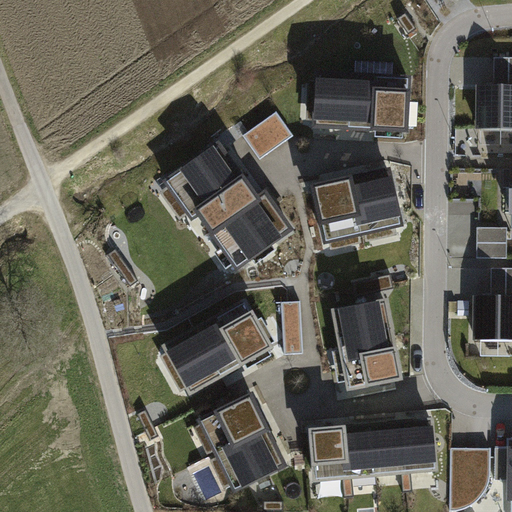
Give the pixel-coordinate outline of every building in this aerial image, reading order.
[(488,89),(473,88),(473,132),(511,131),(511,56),(489,57),(488,89)] [(342,81),(308,80),(306,133),(340,135),(342,81)] [(397,82),(342,81),(340,135),(395,137),(397,82)] [(420,96),(408,96),(407,119),(419,119),(420,96)] [(246,130),(263,156),(297,134),(281,109),(246,130)] [(194,161),(150,193),(181,237),(226,205),(194,161)] [(511,169),(499,170),(499,187),(504,187),(504,218),(511,217),(511,169)] [(374,173),(341,181),(353,233),(386,225),(374,173)] [(341,181),(308,189),(320,241),(353,233),(341,181)] [(237,197),(192,229),(223,273),(268,241),(237,197)] [(503,229),(472,229),(472,257),(503,258),(503,229)] [(487,296),(468,296),(468,342),(511,342),(511,269),(487,269),(487,296)] [(381,293),(322,305),(339,391),(398,379),(381,293)] [(287,352),(306,351),(303,297),(284,298),(287,352)] [(220,313),(175,344),(204,389),(250,359),(220,313)] [(175,344),(146,363),(176,408),(204,389),(175,344)] [(246,432),(228,403),(183,431),(201,460),(246,432)] [(413,416),(379,421),(385,474),(419,469),(413,416)] [(379,421),(345,425),(351,478),(385,474),(379,421)] [(345,425),(311,429),(317,482),(351,478),(345,425)] [(311,429),(277,433),(283,486),(317,482),(311,429)] [(264,461),(246,432),(201,461),(219,490),(264,461)] [(456,507),(466,507),(465,482),(478,482),(477,449),(454,450),(456,507)]
